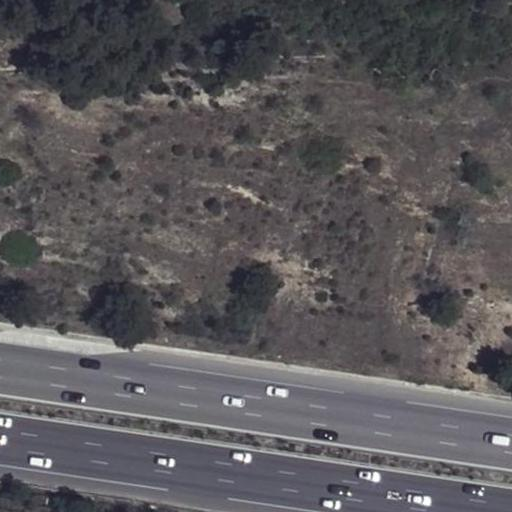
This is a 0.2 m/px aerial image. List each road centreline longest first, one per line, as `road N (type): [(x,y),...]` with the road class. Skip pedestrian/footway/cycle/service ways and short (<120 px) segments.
road 1 (motorway): [(511,443),(0,366)]
road 2 (motorway): [(0,437),(493,511)]
